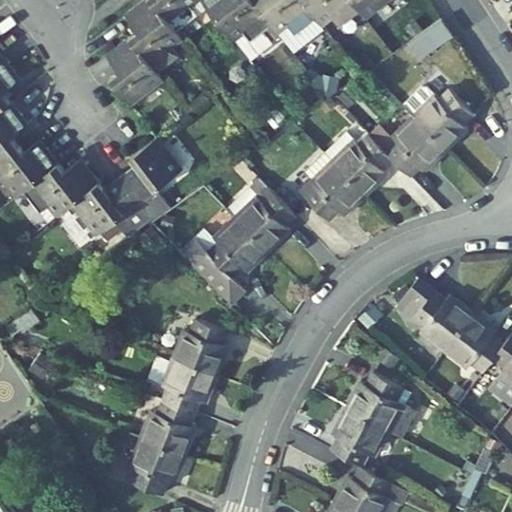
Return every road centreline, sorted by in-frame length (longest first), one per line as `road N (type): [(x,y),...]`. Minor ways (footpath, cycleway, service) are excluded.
road 1 (residential): [(511,217),(405,251),(335,300),(277,400),(241,509)]
road 2 (residential): [(36,0),(59,38),(79,120)]
